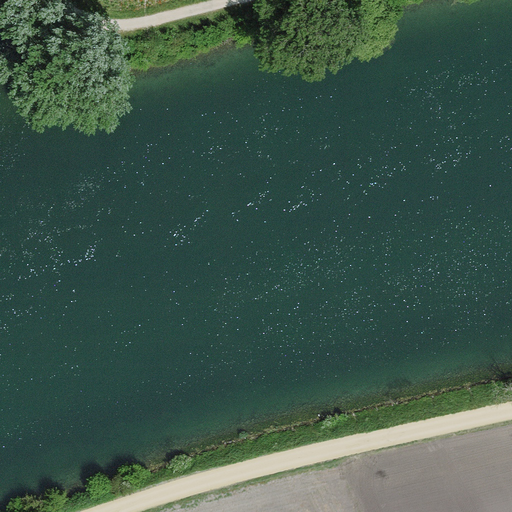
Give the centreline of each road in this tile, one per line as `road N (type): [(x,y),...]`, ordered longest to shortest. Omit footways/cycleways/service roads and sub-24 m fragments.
road 1 (track): [(127,511),(264,470),(511,414)]
road 2 (track): [(248,0),(122,25),(59,0)]
